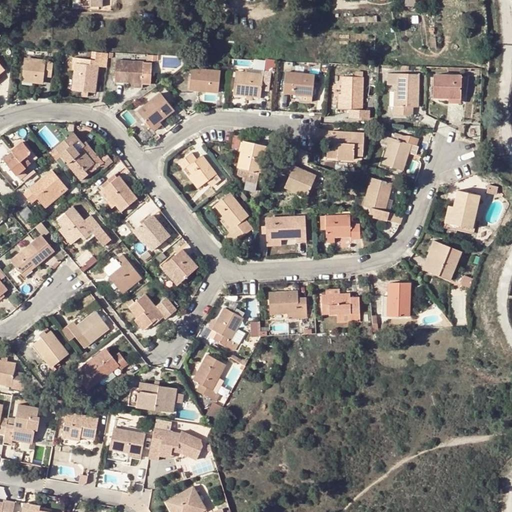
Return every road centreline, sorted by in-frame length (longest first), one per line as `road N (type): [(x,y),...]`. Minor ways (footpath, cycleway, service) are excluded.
road 1 (residential): [(223,268),(249,274),(386,258),(404,241),(427,177),(459,160),(438,143)]
road 2 (residential): [(140,166),(198,123),(309,125)]
road 3 (residential): [(0,121),(26,113),(85,117),(105,124),(140,166)]
road 4 (track): [(503,0),(511,146)]
road 5 (residential): [(0,478),(118,498),(137,511)]
road 6 (residential): [(140,166),(223,268)]
